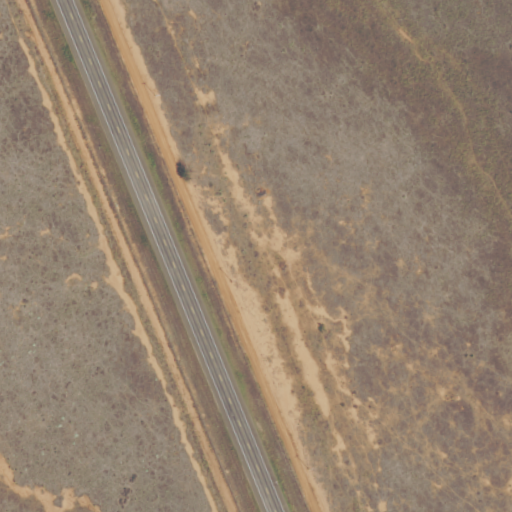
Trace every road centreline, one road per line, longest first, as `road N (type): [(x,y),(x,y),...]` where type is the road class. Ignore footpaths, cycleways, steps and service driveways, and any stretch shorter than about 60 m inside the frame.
road 1 (track): [(316,511),(105,0)]
road 2 (primary): [(275,511),(64,0)]
road 3 (track): [(11,0),(221,511)]
